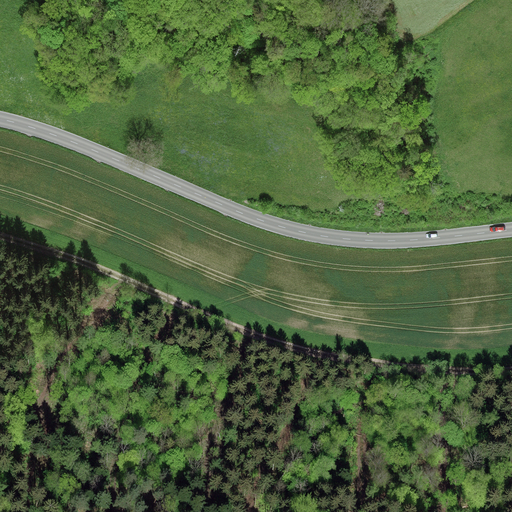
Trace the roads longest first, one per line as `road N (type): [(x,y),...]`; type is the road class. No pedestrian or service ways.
road 1 (track): [(511,368),(478,372),(321,354),(0,237)]
road 2 (tertiary): [(0,118),(275,224),(323,235),(390,242),(511,230)]
